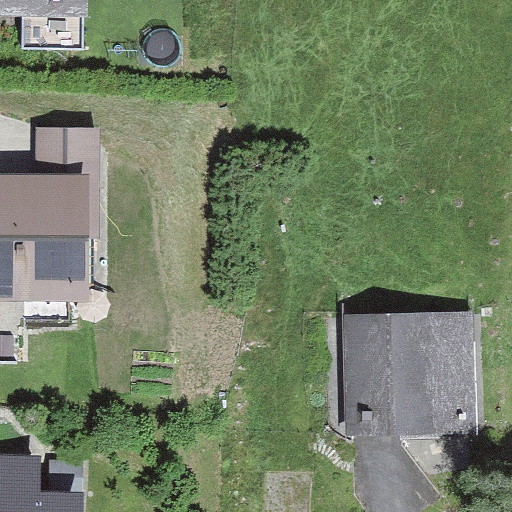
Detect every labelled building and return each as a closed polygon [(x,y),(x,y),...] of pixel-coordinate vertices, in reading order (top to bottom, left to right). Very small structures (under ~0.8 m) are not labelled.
[(0,0),(0,8),(62,8),(62,0),(0,0)] [(93,189),(93,134),(43,133),(43,188),(93,189)] [(0,285),(94,287),(93,189),(0,188),(0,285)] [(353,318),(353,420),(460,420),(460,318),(353,318)] [(74,511),(75,504),(33,503),(34,463),(0,462),(0,511),(74,511)]
